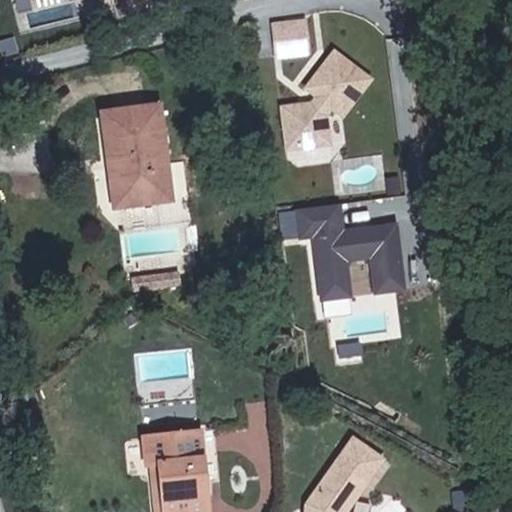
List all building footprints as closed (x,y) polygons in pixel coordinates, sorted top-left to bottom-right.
[(299,55),(296,26),(261,30),(264,59),(299,55)] [(320,144),(316,114),(322,107),(332,115),(359,79),(323,52),(297,88),(308,97),(302,104),(273,108),(279,150),(320,144)] [(159,166),(171,165),(164,104),(104,111),(118,205),(164,198),(159,166)] [(159,166),(164,198),(175,197),(171,165),(159,166)] [(334,237),(330,204),(288,210),(291,239),(305,237),(313,300),(342,297),(337,261),(362,258),(366,294),(395,290),(387,226),(343,231),(344,236),(334,237)] [(179,270),(137,274),(138,286),(180,281),(179,270)] [(187,511),(200,511),(191,426),(135,434),(138,462),(141,462),(150,462),(156,511),(187,511)] [(352,435),(302,505),(301,511),(352,511),(389,461),(352,435)] [(141,462),(147,511),(156,511),(150,462),(141,462)]
